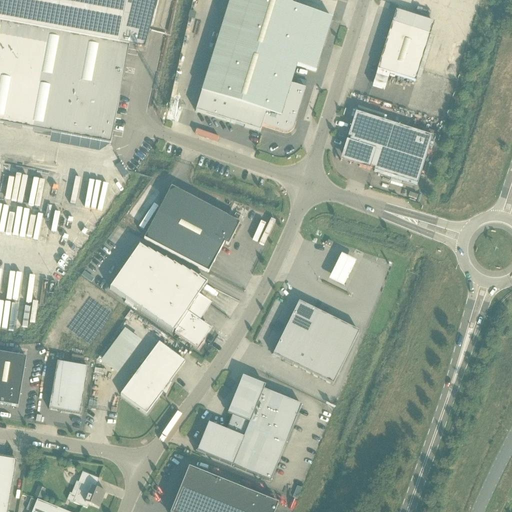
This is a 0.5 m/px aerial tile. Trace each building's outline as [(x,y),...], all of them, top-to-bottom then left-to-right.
[(0,0),(0,23),(114,44),(118,45),(126,0),(0,0)] [(156,0),(126,0),(118,45),(128,47),(144,50),(156,0)] [(229,0),(195,112),(260,133),(261,127),(279,133),(280,131),(285,132),(286,129),(288,130),(289,126),(287,126),(288,122),(294,123),(296,116),(299,104),(300,105),(305,90),(290,85),(296,67),(315,73),(331,20),(283,5),(284,0),(229,0)] [(373,82),(371,88),(383,91),(385,86),(388,75),(415,83),(429,36),(433,24),(395,12),(391,24),(373,82)] [(0,125),(110,146),(128,47),(118,45),(114,44),(0,23),(0,125)] [(344,156),(345,161),(359,166),(358,168),(369,171),(370,169),(374,170),(373,172),(417,186),(432,138),(355,113),(347,138),(350,139),(349,143),(346,142),(342,153),(344,153),(344,156)] [(239,224),(170,188),(143,240),(208,274),(223,244),(228,246),(239,224)] [(146,252),(139,247),(109,290),(125,301),(124,304),(131,309),(133,307),(172,333),(174,331),(175,332),(174,334),(180,338),(180,339),(184,342),(197,351),(202,344),(200,342),(209,329),(196,321),(197,319),(198,320),(209,305),(197,297),(206,284),(198,278),(197,279),(189,274),(189,275),(181,269),(180,270),(173,265),(172,266),(164,260),(163,261),(156,256),(155,257),(147,251),(146,252)] [(330,277),(344,284),(356,258),(342,251),(330,277)] [(359,334),(299,304),(273,356),(333,386),(359,334)] [(103,364),(121,375),(142,340),(124,329),(103,364)] [(184,363),(158,344),(120,396),(146,415),(161,394),(166,398),(171,386),(169,384),(184,363)] [(12,351),(0,349),(0,405),(17,408),(26,358),(11,356),(12,351)] [(60,414),(61,413),(80,416),(81,409),(82,409),(81,408),(82,404),(88,369),(56,363),(50,399),(48,410),(60,413),(60,414)] [(195,453),(270,483),(301,406),(263,391),(264,388),(242,380),(228,414),(229,414),(232,415),(225,432),(208,425),(209,423),(208,423),(196,452),(195,452),(195,453)] [(0,511),(7,511),(16,462),(0,459),(0,511)] [(188,470),(170,511),(275,511),(278,506),(188,470)] [(80,484),(72,503),(86,509),(88,505),(98,510),(105,493),(95,489),(98,480),(82,473),(78,483),(80,484)] [(29,511),(63,511),(37,501),(36,502),(31,499),(26,511),(29,511)]
